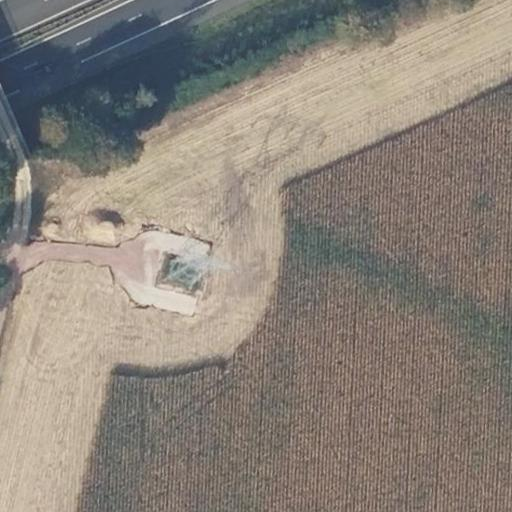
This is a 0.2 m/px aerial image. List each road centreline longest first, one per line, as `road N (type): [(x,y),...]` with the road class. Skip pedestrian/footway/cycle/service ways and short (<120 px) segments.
road 1 (trunk): [(0,79),(171,0)]
road 2 (track): [(0,121),(19,164),(0,279)]
